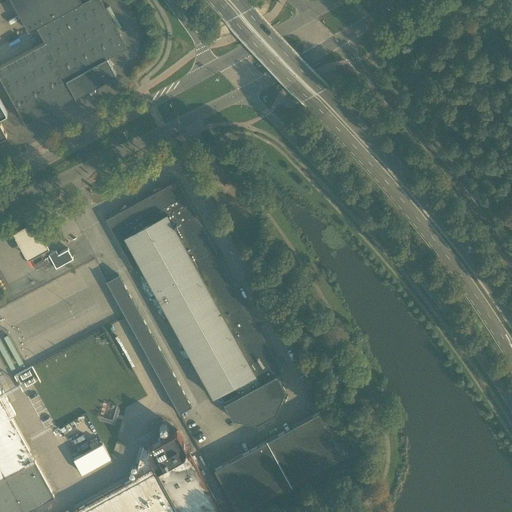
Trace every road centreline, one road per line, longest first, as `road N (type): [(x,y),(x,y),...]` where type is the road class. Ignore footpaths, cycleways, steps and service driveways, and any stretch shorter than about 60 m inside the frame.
road 1 (unknown): [(83,211),(130,276),(204,413),(232,436),(257,436),(290,416),(291,369),(185,169),(145,182)]
road 2 (primary): [(214,0),(414,218),(511,360)]
road 3 (primary): [(511,314),(437,214),(238,0)]
road 4 (primary): [(244,94),(423,283),(511,409)]
road 5 (primary): [(511,261),(430,147),(336,43)]
road 6 (tertiary): [(0,212),(244,94)]
road 7 (tertiary): [(220,68),(0,186)]
